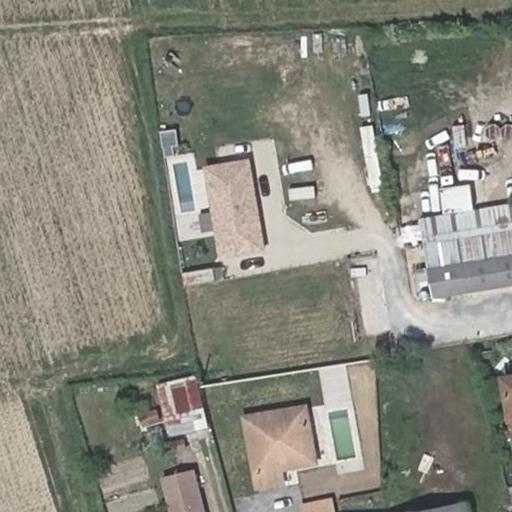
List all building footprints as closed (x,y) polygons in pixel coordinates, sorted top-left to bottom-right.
[(208,168),(224,257),(266,249),(251,160),(208,168)] [(472,209),(470,186),(442,189),(444,212),(472,209)] [(511,229),(511,203),(419,219),(420,226),(423,244),(424,245),(511,229)] [(423,244),(420,226),(400,229),(404,247),(423,244)] [(511,229),(424,245),(428,270),(432,297),(511,284),(511,229)] [(428,270),(424,245),(423,244),(404,247),(408,274),(428,270)] [(317,262),(330,322),(355,317),(342,257),(317,262)] [(432,297),(428,270),(408,274),(410,283),(421,281),(424,299),(432,297)] [(319,318),(217,326),(221,377),(323,369),(319,318)] [(207,427),(195,377),(158,386),(169,435),(207,427)] [(511,378),(503,380),(511,430),(511,378)] [(307,424),(304,409),(294,411),(297,426),(307,424)] [(144,426),(159,421),(156,410),(140,414),(144,426)] [(314,463),(307,424),(297,426),(294,411),(246,420),(259,489),(282,484),(279,469),(314,463)] [(165,480),(173,511),(202,511),(192,473),(165,480)] [(301,503),(303,511),(338,511),(333,493),(301,503)] [(467,511),(466,503),(421,511),(467,511)]
